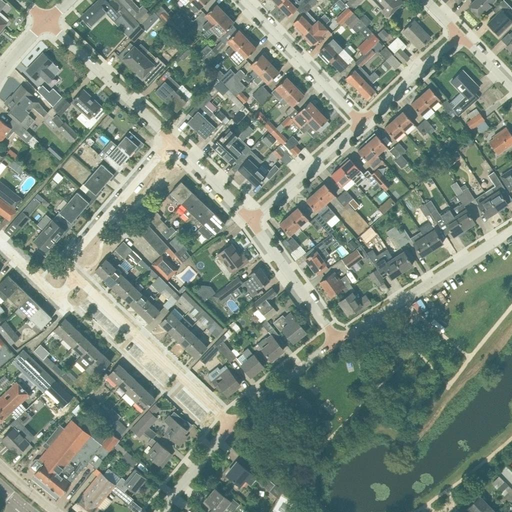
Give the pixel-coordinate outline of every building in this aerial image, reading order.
[(141,26),(141,25),(118,0),(108,0),(107,1),(105,0),(99,0),(82,17),(90,26),(107,11),(103,7),(108,3),(121,17),(117,21),(129,33),(139,24),(141,26)] [(118,0),(141,25),(150,16),(146,12),(147,11),(143,6),(139,9),(130,0),(118,0)] [(190,0),(187,4),(191,8),(195,13),(199,9),(204,4),(204,5),(206,3),(205,3),(208,0),(190,0)] [(283,0),(278,5),(289,16),(296,9),(297,8),(296,8),(300,4),(303,8),(310,0),(300,0),(299,1),(297,0),(283,0)] [(314,0),(310,0),(303,8),(306,11),(307,11),(317,2),(314,0)] [(355,8),(363,0),(349,0),(346,4),(351,9),(354,7),(355,8)] [(374,0),(383,9),(382,11),(387,17),(395,10),(402,3),(399,0),(374,0)] [(474,0),(470,5),(479,15),(485,9),(487,11),(492,6),(490,4),(494,0),(474,0)] [(496,14),(487,23),(498,35),(506,28),(511,21),(511,20),(511,8),(510,6),(503,0),(502,0),(492,10),(496,14)] [(205,24),(202,27),(206,31),(211,27),(225,14),(217,6),(217,5),(217,4),(212,9),(211,9),(210,10),(210,11),(205,16),(209,20),(205,24)] [(171,19),(160,7),(155,12),(158,15),(157,16),(163,22),(165,24),(166,23),(167,23),(171,19)] [(353,12),(348,7),(336,19),(341,24),(344,20),(345,21),(353,12)] [(301,15),(293,23),(304,33),(317,21),(307,11),(306,11),(302,15),(301,15)] [(360,32),(366,26),(353,12),(345,21),(352,28),(358,34),(360,32)] [(171,19),(167,23),(174,31),(178,26),(175,23),(180,19),(176,14),(171,19)] [(227,28),(228,29),(229,27),(236,20),(231,14),(228,17),(225,14),(211,27),(219,36),(227,28)] [(311,46),(314,44),(323,36),(321,35),(328,29),(324,25),(329,20),(324,14),(317,21),(304,33),(308,38),(306,40),(311,46)] [(402,32),(419,49),(430,38),(414,21),(402,32)] [(133,42),(144,30),(140,26),(134,31),(128,37),(133,42)] [(365,53),(378,41),(380,39),(366,26),(360,32),(367,39),(359,47),(365,53)] [(384,28),(378,34),(384,40),(390,34),(384,28)] [(229,56),(230,55),(247,39),(246,37),(245,38),(243,36),(245,34),(240,29),(234,35),(233,34),(232,36),(227,41),(231,45),(225,51),(229,56)] [(511,32),(509,35),(508,34),(501,40),(511,51),(511,50),(511,32)] [(189,49),(190,47),(194,43),(198,39),(195,35),(191,39),(187,35),(183,40),(187,44),(186,46),(188,48),(189,49)] [(230,55),(230,56),(238,64),(244,59),(249,54),(250,55),(251,53),(258,46),(254,41),(251,41),(250,40),(251,38),(250,37),(247,39),(230,55)] [(330,61),(343,49),(333,39),(329,43),(328,42),(320,50),(321,51),(319,54),(327,64),(330,61)] [(378,41),(365,53),(365,54),(360,59),(364,64),(383,46),(378,41)] [(140,44),(136,48),(130,43),(117,57),(118,57),(122,60),(124,58),(133,67),(148,51),(147,50),(140,44)] [(201,50),(200,52),(205,56),(212,49),(207,45),(201,50)] [(178,54),(174,58),(178,62),(182,58),(183,60),(191,52),(192,52),(188,48),(186,46),(177,54),(178,54)] [(205,56),(202,59),(207,64),(210,61),(211,60),(220,51),(219,51),(215,46),(212,49),(205,56)] [(341,72),(348,65),(349,64),(348,63),(352,59),(343,49),(330,61),(341,72)] [(395,54),(403,62),(404,63),(409,58),(400,49),(395,54)] [(149,51),(148,51),(133,67),(138,71),(137,73),(142,77),(140,78),(146,83),(164,64),(157,57),(156,58),(149,51)] [(251,65),(255,70),(250,73),(255,78),(270,64),(273,61),(271,59),(270,60),(269,59),(269,57),(264,52),(257,59),(256,59),(255,60),(255,61),(251,65)] [(41,75),(49,82),(55,75),(47,68),(53,62),(43,53),(26,71),(36,80),(41,75)] [(386,60),(395,69),(401,64),(392,54),(386,60)] [(270,64),(255,78),(253,80),(257,84),(263,79),(268,83),(273,78),(273,79),(274,77),(279,72),(278,72),(270,64)] [(346,77),(357,88),(370,76),(360,66),(355,71),(354,70),(346,77)] [(225,83),(235,74),(230,69),(224,75),(217,68),(214,71),(212,72),(215,75),(214,75),(220,81),(220,80),(224,84),(225,83)] [(237,96),(241,91),(235,85),(245,75),(240,69),(235,74),(225,83),(230,88),(228,89),(236,97),(237,96)] [(155,92),(166,102),(176,91),(180,86),(169,76),(171,74),(167,70),(156,82),(160,86),(155,92)] [(374,71),(370,76),(357,88),(367,99),(375,91),(370,86),(379,77),(374,71)] [(468,99),(479,88),(472,81),(471,81),(462,72),(463,71),(462,71),(451,82),(468,99)] [(275,88),(272,92),(280,101),(284,97),(295,87),(287,78),(287,77),(282,82),(281,82),(280,83),(280,84),(275,88)] [(220,81),(211,89),(196,104),(200,109),(219,91),(223,95),(228,90),(220,81)] [(262,85),(252,95),(257,100),(267,90),(262,85)] [(14,118),(13,119),(26,130),(35,120),(27,114),(33,107),(44,117),(48,112),(43,108),(44,107),(39,102),(33,96),(22,86),(6,104),(21,117),(17,121),(14,118)] [(284,106),(288,102),(292,106),(297,101),(298,102),(299,100),(305,94),(300,88),(298,90),(296,88),(297,88),(295,86),(284,97),(280,101),(284,106)] [(50,102),(58,93),(53,88),(45,97),(50,102)] [(440,99),(436,95),(429,88),(420,96),(431,107),(440,99)] [(83,90),(76,97),(72,102),(90,118),(101,107),(83,90)] [(267,90),(257,100),(262,105),(265,101),(272,95),(267,90)] [(186,101),(176,91),(166,102),(177,112),(182,107),(186,110),(197,98),(193,94),(186,101)] [(241,91),(237,96),(244,103),(248,99),(241,91)] [(431,107),(420,96),(411,104),(421,116),(431,107)] [(63,97),(53,108),(61,116),(71,104),(63,97)] [(453,108),(453,109),(456,114),(458,117),(471,105),(463,98),(453,108)] [(300,114),(296,118),(300,122),(296,126),(299,129),(318,111),(315,108),(317,106),(311,100),(310,102),(305,106),(303,107),(304,108),(299,113),(300,114)] [(453,109),(453,108),(447,100),(441,103),(447,112),(451,118),(456,114),(453,109)] [(246,114),(249,111),(244,105),(240,109),(246,114)] [(472,119),(467,123),(471,129),(484,119),(476,108),(468,114),(472,119)] [(206,109),(202,114),(198,110),(193,116),(192,115),(191,117),(192,117),(187,122),(188,122),(197,130),(212,114),(206,109)] [(318,111),(299,129),(304,134),(312,126),(316,130),(327,119),(326,119),(318,111)] [(413,123),(410,119),(403,111),(394,119),(404,131),(413,123)] [(213,113),(212,114),(197,130),(205,138),(205,139),(208,136),(211,140),(225,125),(213,113)] [(97,127),(102,132),(113,119),(108,114),(97,127)] [(264,116),(259,121),(266,129),(272,123),(264,116)] [(277,128),(271,134),(277,140),(282,134),(281,133),(282,131),(285,128),(285,129),(294,121),(290,116),(281,124),(277,128)] [(0,118),(0,141),(4,136),(8,138),(14,131),(18,135),(19,136),(34,149),(40,142),(26,130),(13,119),(8,125),(0,118)] [(214,145),(222,153),(238,137),(230,129),(236,122),(231,118),(225,125),(211,140),(215,143),(212,146),(213,146),(214,145)] [(404,131),(394,119),(384,128),(395,139),(404,131)] [(425,119),(421,122),(429,131),(433,127),(425,119)] [(59,128),(58,129),(71,142),(78,135),(65,122),(59,128)] [(423,135),(429,131),(421,122),(416,127),(423,135)] [(245,155),(237,147),(253,130),(249,126),(242,133),(238,137),(222,153),(231,161),(230,162),(230,163),(233,160),(237,164),(238,162),(245,155)] [(489,142),(491,146),(497,154),(511,143),(511,135),(506,127),(493,137),(494,139),(489,142)] [(129,131),(117,146),(129,156),(137,146),(139,148),(143,144),(144,144),(129,131)] [(371,137),(366,141),(368,143),(367,143),(378,155),(387,147),(376,135),(372,138),(371,137)] [(289,139),(283,144),(290,150),(295,145),(298,142),(292,136),(289,139)] [(94,142),(88,137),(84,142),(90,147),(94,142)] [(474,144),(471,138),(465,142),(469,147),(474,144)] [(383,161),(378,155),(367,143),(363,147),(362,145),(357,149),(359,150),(358,151),(374,170),(383,161)] [(406,151),(399,143),(394,147),(401,155),(406,151)] [(282,145),(281,144),(272,152),(279,159),(288,151),(282,145)] [(295,145),(290,150),(295,156),(300,151),(295,145)] [(102,157),(110,164),(119,172),(123,167),(120,165),(129,156),(117,146),(108,156),(105,153),(102,157)] [(408,162),(401,155),(394,147),(390,151),(397,159),(395,160),(402,168),(408,162)] [(18,155),(10,149),(6,154),(19,165),(22,161),(17,157),(18,155)] [(250,149),(245,155),(238,162),(242,165),(238,170),(239,169),(248,177),(261,163),(262,161),(250,149)] [(363,174),(350,158),(345,162),(344,160),(340,164),(341,166),(340,167),(351,179),(358,186),(366,178),(373,186),(378,182),(371,174),(368,170),(363,174)] [(269,171),(261,163),(248,177),(256,185),(255,186),(256,186),(266,176),(269,179),(279,169),(275,165),(269,171)] [(93,174),(104,184),(112,174),(115,176),(119,172),(110,164),(106,169),(101,164),(93,174)] [(351,179),(340,167),(331,175),(342,187),(351,179)] [(391,185),(377,169),(371,174),(378,182),(386,190),(391,185)] [(511,189),(511,170),(511,169),(500,176),(510,191),(511,189)] [(63,177),(58,172),(52,178),(58,183),(63,177)] [(494,172),(488,175),(493,183),(499,180),(494,172)] [(84,183),(80,188),(86,193),(94,200),(98,195),(96,193),(100,189),(104,184),(93,174),(84,183)] [(23,199),(0,180),(0,196),(15,208),(23,199)] [(176,199),(181,204),(192,192),(181,181),(167,196),(173,202),(176,199)] [(500,182),(485,192),(497,210),(503,206),(503,207),(507,204),(499,191),(504,188),(500,182)] [(335,195),(331,191),(324,184),(315,192),(326,203),(335,195)] [(463,192),(470,202),(475,199),(486,217),(491,215),(491,214),(497,210),(485,192),(475,199),(465,184),(460,188),(463,192)] [(346,190),(341,194),(348,202),(350,204),(354,209),(355,208),(359,204),(355,200),(346,190)] [(94,200),(86,193),(82,197),(76,192),(68,202),(80,212),(88,202),(90,205),(94,200)] [(203,203),(192,192),(181,204),(187,209),(183,213),(189,218),(192,214),(203,203)] [(335,214),(326,203),(315,192),(306,200),(316,212),(317,211),(319,214),(315,218),(322,226),(327,232),(332,228),(327,222),(335,214)] [(462,202),(451,209),(464,229),(470,225),(470,226),(475,223),(465,208),(466,208),(464,206),(470,202),(463,192),(460,193),(457,195),(462,202)] [(341,194),(336,198),(347,210),(351,215),(356,211),(354,209),(350,204),(348,202),(341,194)] [(0,213),(9,220),(16,211),(0,198),(0,213)] [(458,233),(464,229),(451,209),(441,216),(430,200),(425,203),(431,212),(438,223),(442,220),(445,224),(445,223),(454,236),(458,233)] [(71,222),(80,212),(68,202),(56,216),(70,228),(74,224),(71,222)] [(203,203),(192,214),(203,225),(214,213),(203,203)] [(298,207),(289,215),(299,227),(308,219),(298,207)] [(157,212),(154,209),(147,217),(157,228),(163,222),(160,218),(162,217),(157,212)] [(19,230),(29,219),(22,212),(12,224),(19,230)] [(438,223),(431,212),(426,216),(433,226),(438,223)] [(225,224),(214,213),(203,225),(198,230),(208,239),(212,235),(213,236),(225,224)] [(44,230),(55,240),(63,231),(66,233),(70,228),(56,216),(52,221),(45,215),(36,225),(43,231),(44,230)] [(290,235),(299,227),(289,215),(279,224),(290,235)] [(317,230),(322,226),(315,218),(310,222),(317,230)] [(140,233),(148,225),(144,220),(136,229),(140,233)] [(163,222),(157,228),(167,239),(172,234),(175,231),(171,227),(169,228),(163,222)] [(152,230),(151,228),(148,225),(140,233),(144,238),(152,230)] [(406,243),(399,232),(395,226),(386,232),(391,239),(394,236),(400,247),(406,243)] [(411,240),(413,243),(422,256),(426,254),(426,253),(432,249),(424,236),(421,231),(410,238),(404,229),(399,232),(406,243),(411,240)] [(44,230),(43,231),(35,240),(40,245),(37,249),(46,257),(46,256),(49,252),(47,250),(55,240),(44,230)] [(148,242),(157,234),(152,230),(144,238),(148,242)] [(443,243),(437,235),(434,230),(424,236),(432,249),(438,245),(438,246),(443,243)] [(152,247),(161,239),(157,234),(148,242),(152,247)] [(336,239),(332,234),(322,241),(326,247),(336,239)] [(169,242),(173,246),(177,251),(184,245),(176,236),(169,242)] [(295,250),(300,246),(293,237),(288,242),(295,250)] [(156,251),(165,244),(161,239),(152,247),(156,251)] [(120,245),(129,254),(132,250),(123,242),(120,245)] [(160,256),(161,255),(168,248),(165,244),(156,251),(160,256)] [(184,245),(177,251),(181,255),(186,251),(187,249),(184,245)] [(230,245),(223,251),(217,255),(230,272),(231,272),(232,273),(249,261),(244,255),(241,258),(230,245)] [(328,268),(326,264),(322,259),(329,255),(323,246),(306,259),(315,272),(316,271),(319,276),(328,268)] [(365,251),(361,246),(343,260),(349,268),(363,257),(367,254),(365,251)] [(132,250),(129,254),(134,259),(133,260),(137,264),(138,262),(141,259),(132,250)] [(412,265),(407,257),(403,251),(393,258),(401,271),(407,267),(408,268),(412,265)] [(163,255),(153,266),(169,281),(179,271),(163,255)] [(401,271),(393,258),(382,265),(391,278),(396,276),(395,275),(401,271)] [(115,268),(106,260),(106,259),(95,270),(104,279),(115,268)] [(141,259),(138,262),(147,271),(150,268),(149,267),(141,259)] [(110,284),(113,288),(124,277),(128,272),(119,264),(115,268),(104,279),(106,281),(104,283),(105,283),(108,286),(110,284)] [(147,271),(156,280),(159,277),(150,268),(147,271)] [(269,281),(264,275),(266,274),(262,268),(261,268),(260,269),(259,268),(249,275),(251,277),(244,282),(254,294),(261,289),(260,289),(260,288),(269,281)] [(383,281),(375,270),(370,273),(378,284),(383,281)] [(334,272),(328,276),(320,282),(331,297),(341,290),(341,289),(350,282),(345,276),(339,280),(334,272)] [(8,297),(19,286),(8,275),(0,283),(0,297),(4,301),(8,297)] [(124,277),(113,288),(122,296),(133,285),(129,282),(124,277)] [(159,277),(156,280),(162,286),(164,288),(167,285),(159,277)] [(182,291),(187,286),(176,277),(172,283),(182,291)] [(224,288),(228,294),(243,283),(238,277),(224,288)] [(133,285),(122,296),(131,305),(142,294),(133,285)] [(164,288),(172,296),(163,305),(167,310),(180,297),(177,294),(167,285),(164,288)] [(19,286),(8,297),(19,307),(30,296),(19,286)] [(272,288),(264,294),(253,302),(263,315),(273,307),(268,301),(277,294),(272,288)] [(197,304),(187,295),(184,292),(182,295),(185,298),(184,298),(193,307),(197,304)] [(371,303),(366,296),(358,301),(352,293),(339,302),(348,315),(359,308),(360,310),(371,303)] [(131,305),(140,314),(154,299),(151,295),(147,299),(142,294),(131,305)] [(30,296),(19,307),(16,311),(20,315),(23,311),(30,318),(41,307),(30,296)] [(151,302),(140,314),(149,323),(154,318),(160,311),(153,304),(151,302)] [(193,307),(202,316),(206,312),(197,304),(193,307)] [(41,307),(30,318),(41,329),(52,317),(41,307)] [(160,323),(169,332),(184,317),(174,308),(160,323)] [(206,312),(202,316),(200,318),(208,326),(211,324),(214,321),(206,312)] [(306,332),(291,313),(285,318),(283,315),(274,322),(280,331),(283,329),(293,342),(306,332)] [(193,326),(184,317),(169,332),(178,341),(189,329),(193,326)] [(74,327),(65,319),(55,330),(64,339),(74,327)] [(266,319),(261,323),(268,332),(273,328),(266,319)] [(223,329),(214,321),(211,324),(220,333),(223,329)] [(73,347),(83,336),(74,327),(64,339),(73,347)] [(3,335),(7,340),(14,334),(10,329),(3,335)] [(178,341),(187,349),(198,338),(189,329),(178,341)] [(229,329),(215,344),(219,349),(220,349),(230,362),(236,357),(224,342),(232,333),(229,329)] [(11,344),(18,338),(14,334),(7,340),(11,344)] [(83,336),(73,347),(82,356),(92,344),(83,336)] [(261,348),(265,352),(271,360),(283,350),(272,336),(268,339),(266,337),(253,347),(257,352),(261,348)] [(207,347),(198,338),(187,349),(196,358),(207,347)] [(43,360),(47,357),(38,349),(42,345),(41,344),(34,351),(43,360)] [(82,356),(76,361),(85,370),(91,364),(101,353),(92,344),(82,356)] [(219,349),(215,344),(200,360),(205,364),(219,349)] [(241,364),(244,369),(251,376),(263,366),(253,354),(253,355),(248,348),(242,352),(243,354),(237,359),(241,364)] [(23,349),(14,358),(13,358),(6,364),(8,366),(15,360),(47,390),(55,380),(23,349)] [(96,373),(98,371),(100,373),(111,362),(101,353),(91,364),(84,371),(87,373),(96,373)] [(52,369),(55,365),(47,357),(43,360),(52,369)] [(108,375),(117,384),(128,373),(119,364),(108,375)] [(64,374),(55,365),(52,369),(61,377),(64,374)] [(239,385),(240,385),(227,368),(212,381),(220,390),(222,388),(228,395),(228,394),(239,385)] [(128,373),(117,384),(126,393),(137,381),(128,373)] [(61,377),(70,386),(73,382),(64,374),(61,377)] [(0,380),(0,381),(4,386),(11,381),(6,375),(0,380)] [(135,401),(146,390),(137,381),(126,393),(135,401)] [(0,422),(29,395),(17,382),(0,397),(0,422)] [(56,382),(45,392),(52,399),(54,397),(64,407),(73,398),(56,382)] [(70,386),(80,395),(83,391),(73,382),(70,386)] [(135,401),(144,410),(145,410),(155,399),(146,390),(135,401)] [(51,399),(44,392),(26,410),(32,417),(51,399)] [(89,397),(86,400),(94,408),(97,405),(89,397)] [(97,405),(94,408),(103,417),(106,414),(97,405)] [(106,414),(103,417),(112,425),(118,419),(121,416),(112,408),(106,414)] [(157,419),(153,416),(149,411),(140,420),(148,428),(157,419)] [(165,434),(172,439),(180,446),(187,436),(183,433),(186,429),(182,426),(186,421),(174,411),(170,416),(166,421),(171,426),(165,434)] [(118,419),(112,425),(122,435),(125,431),(128,429),(118,419)] [(89,461),(97,468),(120,440),(110,432),(101,444),(71,420),(64,428),(59,424),(45,442),(50,446),(40,458),(40,459),(39,461),(38,460),(36,460),(31,465),(32,468),(36,472),(34,475),(60,496),(71,484),(70,483),(89,461)] [(137,440),(140,437),(148,428),(140,420),(132,429),(118,443),(122,447),(122,446),(132,436),(137,440)] [(17,455),(24,448),(29,444),(14,428),(2,440),(4,439),(11,447),(10,448),(17,455)] [(147,455),(151,457),(158,464),(159,463),(162,466),(169,459),(165,456),(169,451),(158,442),(157,443),(152,438),(148,442),(154,447),(147,455)] [(121,458),(133,467),(139,460),(127,451),(121,458)] [(251,473),(237,462),(226,474),(240,485),(245,479),(250,483),(255,477),(258,479),(256,480),(269,491),(269,490),(278,498),(283,491),(255,468),(251,473)] [(124,492),(128,487),(135,492),(147,478),(136,469),(126,480),(121,477),(116,484),(115,484),(124,492)] [(98,476),(73,506),(79,511),(92,511),(97,507),(106,496),(111,489),(115,484),(116,484),(101,472),(98,476)] [(492,484),(497,488),(504,481),(500,477),(492,484)] [(505,497),(511,489),(508,486),(501,492),(505,497)] [(234,510),(239,504),(232,498),(230,501),(215,489),(206,500),(214,507),(212,509),(216,511),(221,511),(227,505),(234,510)] [(467,508),(471,511),(480,511),(488,504),(479,496),(467,508)] [(277,504),(272,511),(289,511),(290,511),(288,510),(292,504),(281,498),(277,504)]
